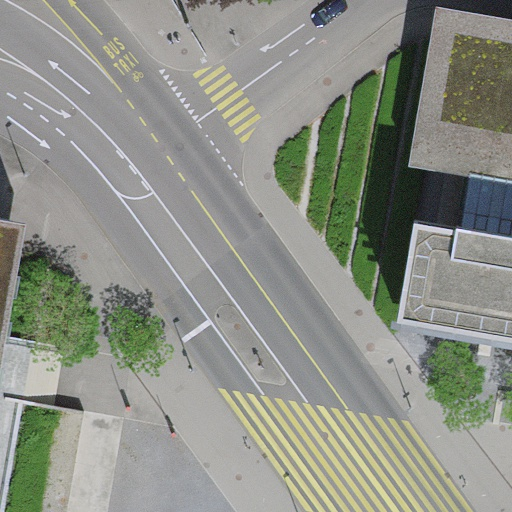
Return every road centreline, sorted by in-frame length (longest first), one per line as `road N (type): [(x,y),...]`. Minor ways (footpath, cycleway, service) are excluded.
road 1 (secondary): [(396,511),(141,172)]
road 2 (residential): [(359,0),(141,172)]
road 3 (secondary): [(141,172),(0,25)]
road 4 (secondary): [(0,97),(29,103),(141,172)]
